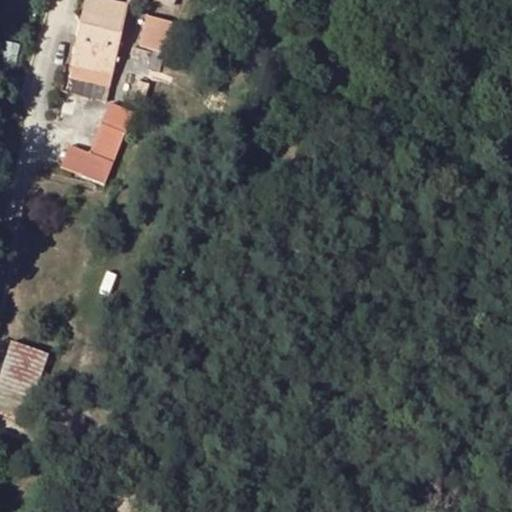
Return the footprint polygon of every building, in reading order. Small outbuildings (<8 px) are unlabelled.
[(129,9),(99,0),(86,0),(69,63),(110,75),(129,9)] [(169,17),(152,64),(162,68),(181,21),(169,17)] [(14,72),(19,48),(7,45),(1,69),(14,72)] [(110,75),(69,63),(65,77),(106,89),(110,75)] [(10,84),(13,75),(2,75),(1,79),(4,80),(3,82),(10,84)] [(131,111),(110,105),(104,127),(124,134),(131,111)] [(88,181),(109,187),(124,134),(104,127),(95,159),(88,181)] [(73,152),(66,175),(88,181),(95,159),(73,152)] [(0,407),(29,417),(51,351),(14,339),(0,380),(0,407)]
